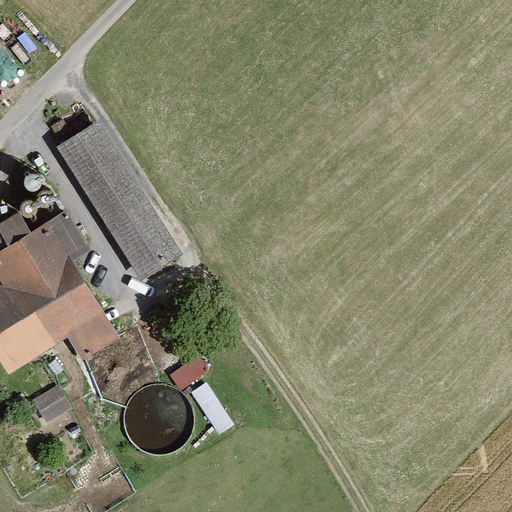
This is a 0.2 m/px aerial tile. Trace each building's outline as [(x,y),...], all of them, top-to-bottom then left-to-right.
[(111,121),(68,150),(158,285),(201,256),(111,121)] [(0,256),(0,261),(16,289),(0,298),(0,343),(19,376),(75,343),(85,361),(133,333),(123,315),(126,313),(96,262),(104,257),(77,211),(0,256)] [(198,352),(171,371),(182,387),(210,367),(198,352)] [(207,380),(194,388),(220,430),(233,422),(207,380)] [(47,418),(72,405),(61,383),(35,397),(47,418)]
